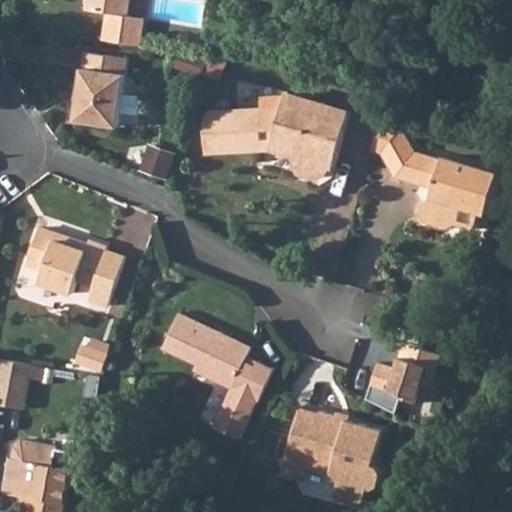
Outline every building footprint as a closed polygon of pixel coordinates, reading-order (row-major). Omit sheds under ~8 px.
[(88,0),(87,9),(108,12),(104,38),(140,43),(144,17),(129,15),(131,0),(88,0)] [(130,58),(86,51),(81,89),(80,99),(77,120),(120,126),(130,58)] [(203,75),(208,60),(199,57),(193,72),(203,75)] [(131,92),(129,113),(143,114),(146,93),(131,92)] [(352,111),(288,93),(284,108),(264,109),(209,112),(206,120),(208,151),(261,149),(263,144),(274,144),(273,148),(300,156),(297,164),(302,172),(320,177),(327,172),(330,164),(336,166),(352,111)] [(264,95),(264,109),(284,108),(288,93),(264,95)] [(402,126),(380,120),(372,149),(382,152),(403,126),(402,126)] [(397,176),(417,150),(403,126),(382,152),(397,176)] [(445,155),(444,158),(417,150),(397,176),(419,182),(423,180),(424,176),(433,178),(436,185),(435,188),(432,197),(424,202),(421,212),(425,220),(450,228),(458,223),(476,229),(482,212),(488,214),(501,172),(445,155)] [(423,180),(419,182),(435,188),(436,185),(433,178),(424,176),(423,180)] [(56,241),(59,234),(40,228),(29,262),(46,268),(41,282),(75,293),(79,279),(96,284),(91,298),(112,305),(128,257),(108,251),(110,247),(91,241),(87,251),(56,241)] [(87,251),(90,244),(59,234),(56,241),(87,251)] [(254,346),(181,312),(164,348),(198,364),(196,371),(232,388),(215,426),(241,438),(259,400),(261,400),(276,368),(260,361),(258,365),(247,360),(254,346)] [(443,353),(406,342),(399,364),(393,368),(392,366),(379,362),(372,384),(398,392),(396,396),(416,402),(422,384),(425,385),(434,380),(443,353)] [(104,370),(110,355),(92,348),(87,363),(104,370)] [(33,363),(1,358),(1,360),(0,364),(0,403),(24,408),(33,363)] [(321,411),(301,406),(287,460),(307,466),(332,472),(336,480),(372,490),(380,485),(384,472),(380,466),(376,464),(385,429),(347,419),(346,421),(340,419),(342,415),(321,409),(321,411)] [(12,457),(5,492),(23,496),(31,497),(30,505),(28,511),(65,511),(76,456),(72,451),(58,448),(59,446),(22,439),(16,445),(13,457),(12,457)] [(307,466),(287,460),(283,475),(298,479),(304,475),(307,466)] [(368,488),(339,481),(336,493),(339,500),(358,505),(365,501),(368,488)] [(31,497),(23,496),(22,504),(30,505),(31,497)]
